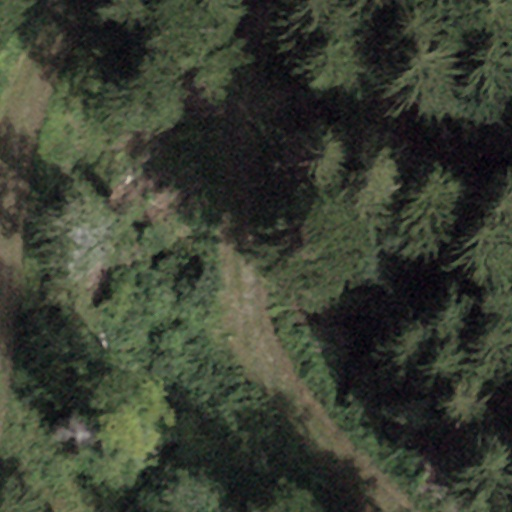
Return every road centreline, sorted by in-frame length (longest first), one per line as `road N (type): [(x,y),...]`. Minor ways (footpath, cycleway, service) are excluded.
road 1 (track): [(283,0),(227,97),(220,249),(271,383),(392,511)]
road 2 (track): [(0,351),(13,49),(52,0)]
